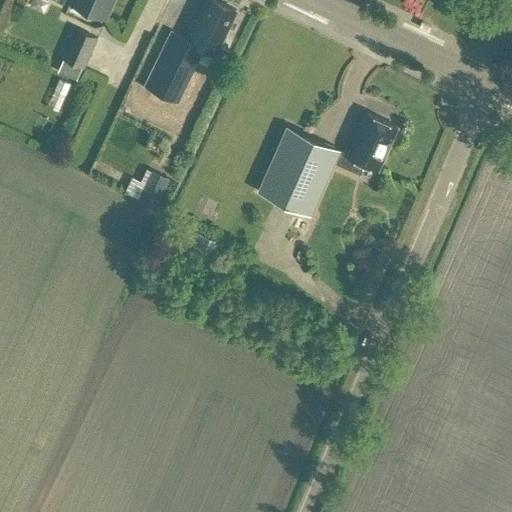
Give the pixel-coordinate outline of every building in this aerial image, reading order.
[(70,0),(70,2),(106,19),(114,0),(70,0)] [(215,54),(237,9),(217,0),(208,0),(197,24),(194,22),(186,38),(172,31),(145,85),(178,101),(198,60),(197,59),(202,47),(215,54)] [(74,27),(54,69),(76,79),(96,37),(74,27)] [(379,169),(398,126),(367,112),(348,154),(339,150),(340,149),(288,127),(261,192),(260,191),(260,193),(313,215),(313,214),(313,213),(334,162),(360,173),(365,163),(379,169)] [(151,170),(140,191),(157,199),(168,179),(151,170)]
